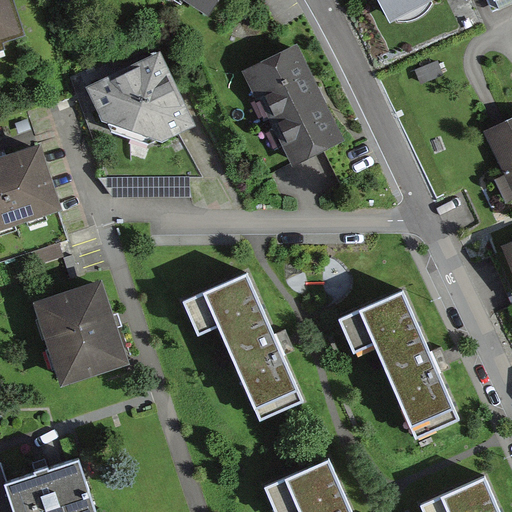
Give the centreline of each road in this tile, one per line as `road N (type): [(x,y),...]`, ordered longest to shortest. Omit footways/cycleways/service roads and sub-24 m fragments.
road 1 (residential): [(428,217),(105,214),(65,112)]
road 2 (residential): [(428,217),(320,0)]
road 3 (residential): [(511,409),(428,217)]
